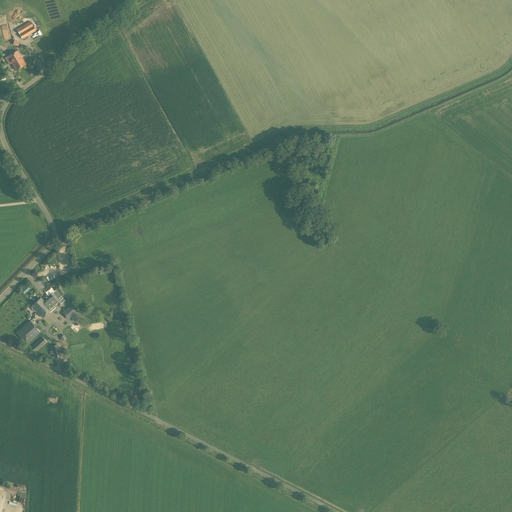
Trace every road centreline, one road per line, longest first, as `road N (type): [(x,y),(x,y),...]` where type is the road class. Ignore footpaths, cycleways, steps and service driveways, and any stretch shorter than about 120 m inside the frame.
road 1 (unclassified): [(0,299),(54,234),(0,127)]
road 2 (unclassified): [(8,99),(142,0)]
